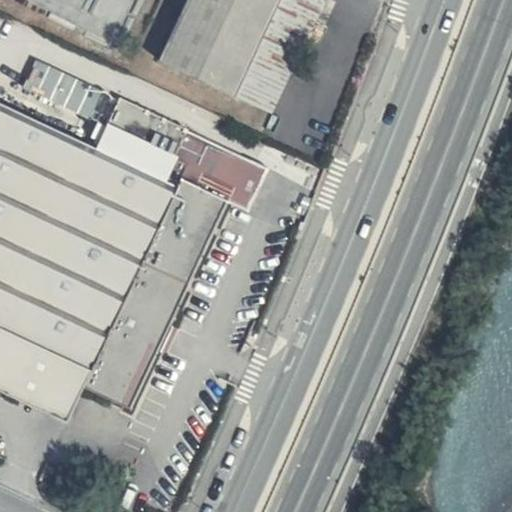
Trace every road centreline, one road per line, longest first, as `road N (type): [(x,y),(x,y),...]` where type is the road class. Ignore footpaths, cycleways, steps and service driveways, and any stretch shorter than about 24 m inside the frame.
road 1 (tertiary): [(234,511),(444,0)]
road 2 (trunk): [(292,511),(502,0)]
